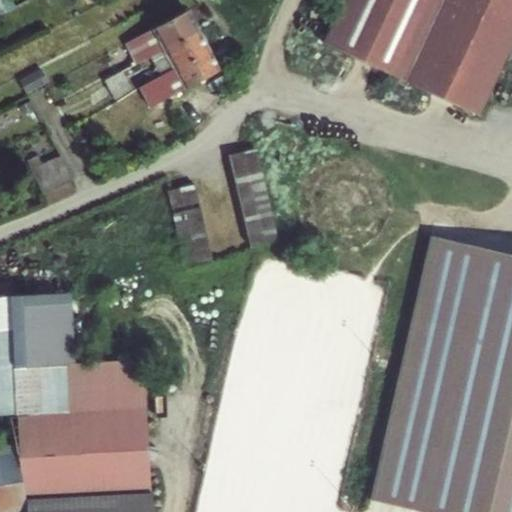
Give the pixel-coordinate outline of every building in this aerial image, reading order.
[(511,0),(344,0),(321,51),(478,125),(511,51),(511,0)] [(151,55),(198,31),(187,10),(140,35),(144,41),(151,55)] [(162,74),(209,50),(198,31),(151,55),(162,74)] [(121,53),(144,41),(140,35),(117,47),(121,53)] [(212,75),(221,71),(209,50),(162,74),(173,93),(212,75)] [(150,68),(145,58),(114,74),(120,83),(150,68)] [(118,102),(124,116),(133,112),(130,107),(163,90),(158,82),(118,102)] [(233,174),(257,161),(255,150),(229,156),(233,174)] [(69,180),(56,158),(30,174),(43,195),(69,180)] [(277,241),(257,161),(233,174),(251,247),(277,241)] [(172,206),(197,193),(195,185),(169,192),(172,206)] [(212,263),(197,193),(172,206),(184,268),(212,263)] [(511,511),(511,255),(437,238),(376,502),(422,511),(511,511)] [(0,416),(9,417),(7,342),(22,341),(31,341),(32,370),(56,370),(58,297),(9,301),(0,302),(0,416)] [(9,417),(30,416),(29,404),(22,341),(7,342),(9,417)] [(57,416),(56,370),(32,370),(31,341),(22,341),(29,404),(30,416),(36,416),(57,416)] [(36,416),(38,496),(17,501),(18,505),(14,506),(14,511),(139,511),(136,368),(56,370),(57,416),(36,416)] [(30,456),(0,462),(0,508),(14,506),(18,505),(17,501),(38,496),(30,456)]
